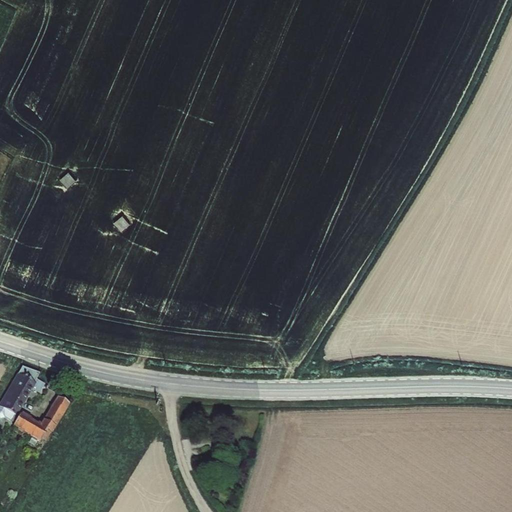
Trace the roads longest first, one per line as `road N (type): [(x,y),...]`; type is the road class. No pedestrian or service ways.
road 1 (secondary): [(0,340),(167,384),(511,388)]
road 2 (track): [(167,384),(193,488),(210,511)]
